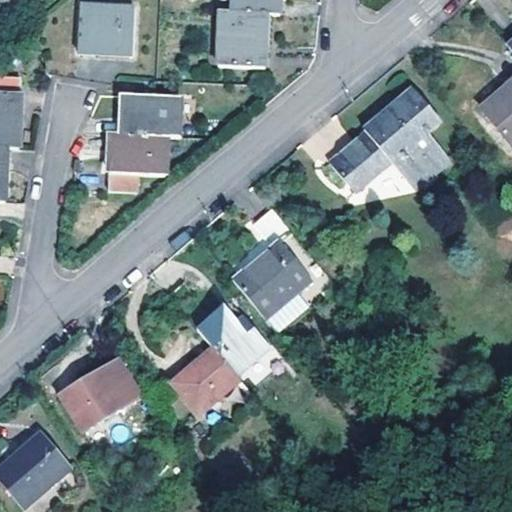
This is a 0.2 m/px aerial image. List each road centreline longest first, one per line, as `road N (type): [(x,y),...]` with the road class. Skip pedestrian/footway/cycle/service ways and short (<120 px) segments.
road 1 (residential): [(336,76),(25,338)]
road 2 (residential): [(25,338),(71,87)]
road 3 (track): [(511,431),(390,511)]
